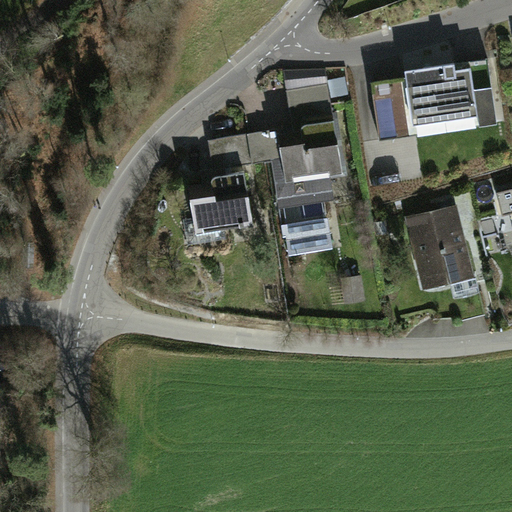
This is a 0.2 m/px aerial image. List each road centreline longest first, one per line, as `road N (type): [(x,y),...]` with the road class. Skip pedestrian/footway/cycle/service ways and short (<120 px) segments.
road 1 (residential): [(79,314),(253,341),(409,350),(511,338)]
road 2 (residential): [(79,314),(102,235),(133,178),(178,127),(279,45)]
road 3 (residential): [(279,45),(357,49),(511,5)]
road 4 (residential): [(75,511),(79,314)]
